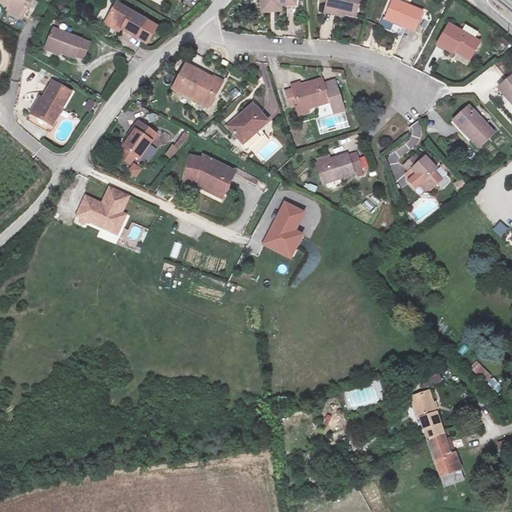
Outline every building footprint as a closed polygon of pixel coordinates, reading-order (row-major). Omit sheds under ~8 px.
[(30,0),(0,0),(0,1),(22,14),(30,0)] [(284,12),(282,0),(250,0),(253,16),(284,12)] [(339,19),(342,0),(311,0),(310,14),(339,19)] [(402,32),(411,9),(389,0),(381,0),(374,21),(402,32)] [(133,20),(103,2),(94,18),(123,38),(133,20)] [(426,45),(438,54),(442,48),(458,59),(467,44),(440,26),(426,45)] [(86,60),(93,44),(56,27),(47,46),(76,59),(77,57),(86,60)] [(506,48),(510,43),(500,36),(497,41),(506,48)] [(453,65),(458,59),(442,48),(438,54),(453,65)] [(172,100),(204,115),(212,101),(220,105),(228,91),(218,86),(216,90),(184,75),(172,100)] [(511,81),(509,78),(493,93),(511,114),(511,81)] [(51,124),(70,89),(52,79),(33,114),(51,124)] [(325,121),(338,117),(328,87),(315,91),(313,88),(293,95),(292,93),(289,92),(286,93),(285,95),(286,97),(293,118),(321,109),(325,121)] [(212,119),(220,105),(212,101),(204,115),(212,119)] [(264,130),(244,111),(230,125),(236,131),(225,141),(239,155),(264,130)] [(492,140),(468,111),(450,127),(461,141),(465,138),(477,153),(492,140)] [(131,162),(148,137),(129,124),(123,133),(126,134),(114,150),(131,162)] [(181,148),(189,135),(182,130),(174,143),(181,148)] [(173,159),(178,147),(170,144),(166,156),(173,159)] [(346,182),(340,160),(308,169),(314,190),(346,182)] [(133,163),(127,172),(136,178),(142,170),(133,163)] [(221,201),(232,178),(201,163),(200,166),(184,165),(182,187),(196,188),(221,201)] [(416,189),(431,176),(419,164),(412,170),(407,164),(393,175),(404,188),(411,183),(416,189)] [(453,185),(459,192),(466,185),(461,178),(453,185)] [(129,200),(104,192),(100,200),(83,195),(75,216),(117,237),(129,216),(123,212),(129,200)] [(371,213),(379,201),(371,195),(362,207),(371,213)] [(432,195),(411,210),(419,222),(441,207),(432,195)] [(303,211),(283,201),(260,245),(289,260),(303,236),(294,230),(303,211)] [(171,257),(178,259),(181,244),(174,242),(171,257)] [(484,383),(492,376),(477,361),(469,368),(484,383)] [(435,367),(417,372),(423,387),(441,383),(435,367)] [(494,377),(487,382),(495,393),(502,388),(494,377)] [(360,390),(350,391),(351,406),(361,405),(360,390)] [(394,397),(392,391),(382,393),(384,400),(394,397)] [(415,446),(432,442),(426,419),(408,424),(415,446)] [(432,442),(415,446),(423,475),(426,483),(449,478),(444,463),(438,465),(432,442)]
